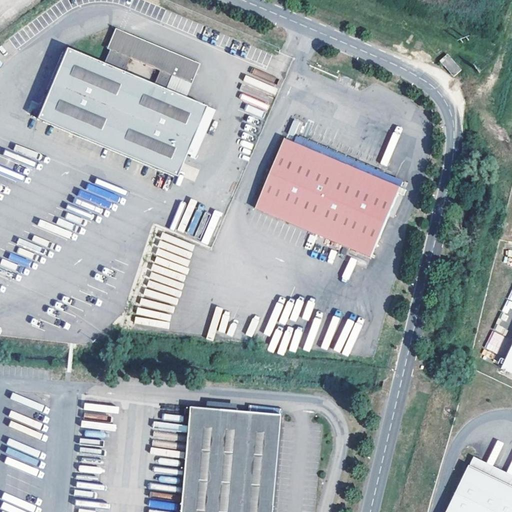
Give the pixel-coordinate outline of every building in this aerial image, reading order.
[(217,110),(186,97),(200,63),(114,28),(106,49),(109,50),(104,62),(66,47),(37,118),(177,175),(185,154),(196,159),(217,110)] [(461,70),(448,55),(441,61),(454,76),(461,70)] [(259,211),(370,257),(393,198),(399,201),(402,193),(404,194),(406,188),(399,185),(402,177),(300,137),(301,134),(298,133),(303,119),(287,118),(283,127),(280,126),(277,133),(280,134),(272,153),(280,157),(259,211)] [(497,353),(504,336),(494,332),(487,349),(497,353)] [(274,511),(283,415),(191,407),(182,511),(274,511)] [(511,473),(476,456),(472,466),(511,485),(511,473)] [(511,511),(511,485),(472,466),(449,511),(511,511)]
